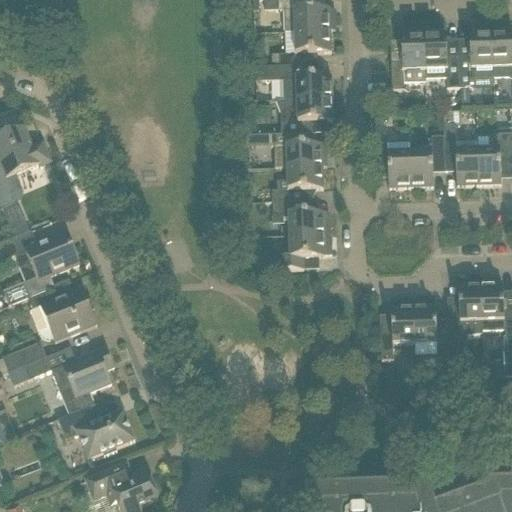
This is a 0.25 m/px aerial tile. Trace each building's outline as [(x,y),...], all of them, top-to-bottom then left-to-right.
[(284,36),(295,36),(330,35),(335,34),(335,13),(329,13),(329,12),(306,13),(306,1),(278,2),(278,14),(284,14),(284,36)] [(511,36),(511,37),(511,30),(492,31),(493,83),(508,82),(511,84),(511,36)] [(493,83),(492,31),(472,32),(472,38),(469,38),(470,58),(458,59),(460,92),(475,92),(475,85),(477,83),(493,83)] [(448,93),(449,93),(460,92),(458,59),(447,59),(446,39),(443,39),(443,33),(424,34),(424,40),(426,84),(447,83),(448,93)] [(426,87),(426,84),(424,40),(424,34),(405,34),(405,40),(401,41),(402,66),(391,66),(392,94),(404,94),(404,88),(426,87)] [(331,57),(330,35),(295,36),(295,58),(331,57)] [(280,58),(280,70),(287,70),(292,70),(292,58),(280,58)] [(283,84),(283,103),(332,103),(331,80),(287,81),(287,70),(280,70),(255,71),(255,85),(283,84)] [(333,125),(332,103),(283,104),(283,103),(276,104),(276,106),(281,120),(282,138),(301,138),(312,138),(312,126),(333,125)] [(479,190),(478,155),(477,155),(476,145),(456,145),(455,140),(454,128),(443,128),(444,140),(444,168),(456,168),(457,191),(479,190)] [(0,207),(2,213),(18,206),(7,182),(38,169),(39,171),(51,166),(43,146),(32,151),(23,131),(0,140),(0,207)] [(326,171),(326,149),(301,149),(301,138),(282,138),(270,139),(270,151),(274,151),(275,172),(287,172),(322,171),(326,171)] [(478,155),(479,190),(501,189),(500,166),(511,165),(511,159),(511,138),(499,138),(485,155),(478,155)] [(410,157),(411,192),(433,192),(432,168),(444,168),(444,140),(431,140),(432,156),(410,157)] [(411,192),(410,157),(409,146),(388,147),(387,144),(375,144),(376,159),(388,159),(389,193),(411,192)] [(323,193),(322,171),(287,172),(288,194),(323,193)] [(279,207),(272,206),(273,218),(285,218),(284,207),(279,207)] [(288,218),(289,240),(332,239),(330,218),(324,218),(324,217),(288,218)] [(50,281),(79,269),(73,253),(73,252),(72,250),(69,251),(64,238),(25,253),(36,282),(25,286),(31,301),(46,296),(55,292),(50,281)] [(304,274),(303,262),(325,261),(325,260),(331,260),(332,239),(289,240),(290,262),(281,262),(273,262),(274,274),(304,274)] [(0,266),(21,258),(15,242),(0,248),(0,266)] [(511,340),(511,311),(504,312),(503,289),(481,290),(482,326),(482,334),(504,334),(504,341),(511,340)] [(459,326),(482,326),(481,290),(459,291),(459,326)] [(96,330),(81,293),(50,306),(46,296),(31,301),(28,303),(33,314),(41,310),(47,324),(36,328),(40,338),(41,339),(42,340),(44,342),(46,343),(48,343),(49,343),(51,343),(54,342),(56,346),(78,337),(96,330)] [(413,312),(415,347),(436,347),(436,331),(436,311),(413,312)] [(392,348),(415,347),(413,312),(391,313),(392,335),(380,335),(381,364),(393,364),(392,348)] [(25,370),(46,362),(40,346),(2,361),(9,377),(16,373),(25,370)] [(90,397),(111,389),(104,371),(112,368),(105,352),(76,364),(71,352),(46,362),(25,370),(30,384),(51,375),(69,419),(94,409),(90,397)] [(94,409),(69,419),(57,424),(65,444),(78,439),(88,463),(103,457),(104,461),(117,456),(116,452),(134,445),(123,416),(92,429),(86,413),(93,409),(93,410),(95,409),(94,409)] [(146,473),(131,479),(126,466),(85,483),(94,504),(106,499),(111,510),(117,507),(118,511),(139,511),(139,510),(158,503),(146,473)] [(511,511),(511,482),(478,484),(481,491),(435,508),(429,492),(422,494),(419,486),(305,490),(305,511),(511,511)]
